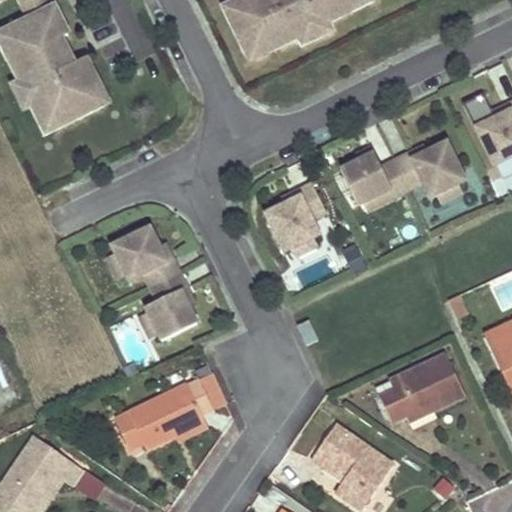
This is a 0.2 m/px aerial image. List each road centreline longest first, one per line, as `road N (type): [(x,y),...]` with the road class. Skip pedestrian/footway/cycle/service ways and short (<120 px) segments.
road 1 (residential): [(204,511),(274,401),(275,364),(265,322),(189,167)]
road 2 (residential): [(247,147),(443,53),(475,51),(511,32)]
road 3 (residential): [(174,0),(247,147)]
road 4 (residential): [(51,223),(189,167)]
